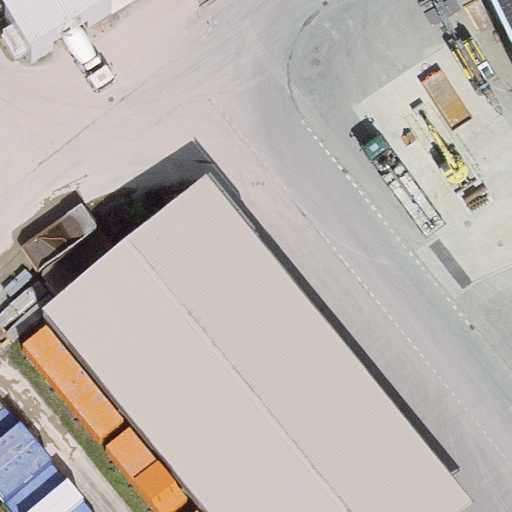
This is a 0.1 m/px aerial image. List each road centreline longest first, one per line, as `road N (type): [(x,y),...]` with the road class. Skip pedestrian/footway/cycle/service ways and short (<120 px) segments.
road 1 (residential): [(272,0),(238,39),(243,81),(511,432)]
road 2 (unknown): [(56,170),(0,45)]
